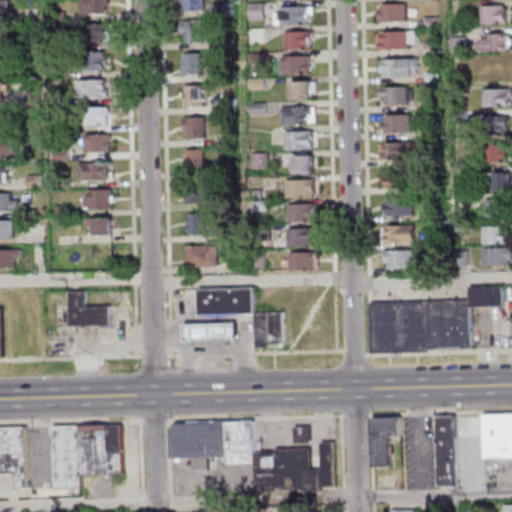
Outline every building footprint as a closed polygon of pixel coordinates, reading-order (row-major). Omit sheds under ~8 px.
[(0,0),(0,16),(9,17),(9,0),(0,0)] [(79,14),(79,0),(106,0),(106,7),(105,7),(105,13),(79,14)] [(179,0),(179,10),(202,10),(202,0),(179,0)] [(215,3),(216,17),(231,16),(230,2),(215,3)] [(247,21),(263,20),(262,3),(247,4),(247,21)] [(404,22),(377,22),(377,10),(380,9),(380,4),(403,4),(404,22)] [(479,6),(480,24),(505,24),(505,8),(502,8),(502,6),(479,6)] [(23,19),(22,9),(35,8),(36,19),(23,19)] [(278,26),(306,25),(306,8),(278,8),(278,26)] [(49,12),(63,12),(63,22),(49,23),(49,12)] [(436,17),(436,27),(422,28),(422,17),(436,17)] [(183,43),(201,42),(200,21),(179,22),(180,35),(183,35),(183,43)] [(104,24),(104,33),(107,33),(107,42),(79,42),(79,25),(104,24)] [(245,29),(246,44),(261,44),(260,28),(245,29)] [(283,32),(283,50),(308,50),(308,41),(312,41),(312,32),(283,32)] [(376,50),(375,35),(380,35),(380,33),(414,32),(414,43),(406,43),(407,49),(376,50)] [(482,35),(482,41),(479,41),(479,53),(506,51),(506,45),(510,45),(510,38),(506,38),(506,34),(482,35)] [(217,38),(217,49),(232,48),(231,37),(217,38)] [(450,38),(450,54),(465,53),(464,37),(450,38)] [(64,38),(64,49),(50,49),(50,38),(64,38)] [(423,54),(423,44),(436,43),(437,54),(423,54)] [(78,71),(78,53),(103,52),(103,70),(78,71)] [(181,74),(200,74),(200,53),(181,53),(181,74)] [(247,63),(261,63),(260,53),(247,54),(247,63)] [(280,75),(308,74),(307,56),(279,57),(280,75)] [(376,76),(376,61),(416,59),(416,74),(411,74),(411,75),(376,76)] [(483,60),(483,77),(510,77),(510,60),(483,60)] [(52,78),(52,67),(65,66),(66,77),(52,78)] [(217,70),(217,80),(232,80),(232,69),(217,70)] [(424,83),(423,73),(437,73),(437,83),(424,83)] [(248,90),(263,89),(262,79),(247,79),(248,90)] [(468,91),(455,91),(455,79),(468,79),(468,91)] [(8,82),(0,81),(0,101),(8,102),(8,82)] [(77,98),(76,81),(103,81),(103,90),(106,90),(106,97),(77,98)] [(289,83),(290,102),(309,101),(309,83),(289,83)] [(184,107),(202,107),(201,86),(183,87),(183,92),(182,92),(182,104),(184,104),(184,107)] [(405,87),(405,90),(410,90),(411,101),(405,101),(405,104),(383,105),(382,102),(380,102),(380,88),(405,87)] [(25,106),(25,90),(38,90),(38,106),(25,106)] [(482,91),(510,90),(510,98),(506,98),(506,106),(482,106),(482,91)] [(51,95),(65,94),(65,104),(51,105),(51,95)] [(219,99),(220,113),(234,112),(233,98),(219,99)] [(248,116),(264,115),(264,103),(248,103),(248,116)] [(280,126),(307,125),(307,115),(310,115),(310,107),(279,109),(280,126)] [(105,108),(106,124),(84,125),(84,108),(105,108)] [(465,121),(452,121),(451,111),(465,111),(465,121)] [(409,115),(409,132),(383,132),(383,127),(381,127),(381,122),(383,122),(383,116),(409,115)] [(505,116),(506,134),(483,135),(482,117),(505,116)] [(182,119),(183,131),(185,131),(186,139),(204,139),(203,118),(182,119)] [(66,122),(66,133),(53,133),(53,123),(66,122)] [(438,126),(438,136),(423,136),(423,126),(438,126)] [(283,134),(284,151),(312,149),(311,132),(283,134)] [(220,134),(220,145),(234,144),(234,134),(220,134)] [(85,136),(109,135),(110,141),(107,141),(107,152),(85,152),(85,136)] [(0,157),(0,139),(12,139),(12,157),(0,157)] [(380,159),(380,151),(378,151),(378,145),(383,145),(383,144),(410,143),(411,158),(380,159)] [(508,162),(484,163),(483,145),(508,144),(508,162)] [(53,151),(66,150),(67,160),(53,161),(53,151)] [(185,171),(201,171),(201,150),(184,151),(185,171)] [(426,163),(425,151),(438,150),(439,162),(426,163)] [(266,168),(266,153),(249,153),(249,168),(266,168)] [(292,175),(311,175),(311,156),(291,157),(292,175)] [(108,180),(78,181),(78,164),(108,164),(108,180)] [(0,165),(0,183),(10,183),(10,166),(0,165)] [(385,171),(411,170),(411,187),(385,188),(385,183),(382,183),(382,176),(385,176),(385,171)] [(493,188),(493,172),(509,172),(509,187),(493,188)] [(39,188),(25,188),(25,176),(38,175),(39,188)] [(67,178),(68,188),(55,189),(54,179),(67,178)] [(284,181),(284,198),(311,197),(311,180),(284,181)] [(183,204),(204,203),(203,181),(184,182),(185,198),(183,198),(183,204)] [(440,193),(427,193),(426,182),(439,181),(440,193)] [(88,210),(87,207),(82,207),(82,198),(87,198),(87,190),(108,190),(109,209),(88,210)] [(0,194),(9,194),(9,201),(16,201),(16,208),(9,208),(9,211),(0,211),(0,194)] [(410,215),(385,216),(385,210),(383,210),(383,204),(384,204),(384,199),(410,198),(410,215)] [(510,217),(485,217),(485,200),(505,200),(505,203),(509,202),(510,217)] [(251,212),(266,212),(265,201),(251,201),(251,212)] [(287,223),(312,222),(312,213),(316,213),(316,204),(286,205),(287,223)] [(68,216),(55,217),(54,206),(68,206),(68,216)] [(440,220),(428,220),(427,210),(440,209),(440,220)] [(188,235),(206,235),(205,215),(187,215),(187,221),(185,221),(185,232),(188,232),(188,235)] [(56,219),(63,218),(64,226),(57,226),(56,219)] [(84,219),(109,218),(110,236),(93,236),(92,228),(84,228),(84,219)] [(0,238),(0,221),(11,221),(12,238),(0,238)] [(472,231),(455,232),(455,222),(471,222),(472,231)] [(386,227),(418,226),(419,241),(388,242),(388,234),(386,234),(386,227)] [(288,244),(317,244),(316,227),(288,227),(288,244)] [(511,242),(487,243),(486,228),(511,228),(511,242)] [(434,247),(434,234),(448,233),(448,247),(434,247)] [(188,266),(219,265),(219,244),(188,245),(188,266)] [(0,248),(26,248),(26,256),(19,256),(20,265),(0,265),(0,248)] [(511,265),(488,265),(488,249),(511,248),(511,265)] [(290,251),(290,259),(284,259),(284,266),(290,266),(290,269),(316,268),(315,251),(290,251)] [(390,263),(390,252),(419,251),(419,267),(393,268),(393,263),(390,263)] [(464,251),(472,251),(473,266),(464,266),(464,251)] [(444,255),(444,268),(435,269),(434,255),(444,255)] [(205,313),(260,311),(260,286),(205,288),(205,313)] [(474,307),(474,301),(474,287),(508,286),(508,306),(474,307)] [(75,289),(75,324),(115,324),(115,304),(91,305),(91,289),(75,289)] [(475,348),(468,349),(468,348),(443,348),(443,349),(435,350),(433,302),(474,301),(474,307),(475,348)] [(433,302),(435,350),(377,352),(375,304),(433,302)] [(0,306),(0,355),(8,355),(8,306),(0,306)] [(261,311),(262,345),(289,344),(288,310),(261,311)] [(190,339),(242,338),(241,321),(189,322),(190,339)] [(488,416),(488,415),(511,414),(511,458),(490,459),(489,437),(488,416)] [(461,438),(460,417),(488,416),(489,437),(461,438)] [(444,486),(442,418),(460,417),(461,438),(462,485),(444,486)] [(378,466),(377,418),(404,418),(405,435),(394,436),(395,466),(378,466)] [(177,457),(176,428),(180,422),(258,420),(259,452),(259,462),(233,463),(233,456),(212,456),(212,469),(198,470),(197,457),(177,457)] [(115,474),(87,475),(86,426),(113,425),(115,474)] [(128,473),(115,474),(113,425),(127,425),(128,473)] [(315,442),(300,442),(300,426),(315,425),(315,442)] [(31,488),(21,488),(21,473),(0,473),(0,427),(30,426),(31,488)] [(86,426),(87,475),(88,487),(60,488),(58,427),(86,426)] [(259,462),(259,452),(280,451),(280,449),(315,448),(316,469),(327,469),(326,441),(339,441),(340,486),(325,486),(325,489),(260,491),(259,462)] [(431,511),(431,502),(447,501),(447,511),(431,511)] [(511,511),(511,503),(504,504),(503,511),(511,511)]
